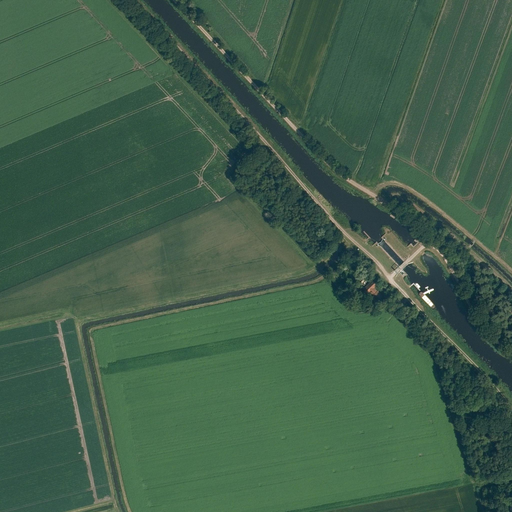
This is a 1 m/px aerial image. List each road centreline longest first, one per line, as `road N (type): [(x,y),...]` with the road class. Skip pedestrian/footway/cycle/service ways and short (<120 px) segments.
road 1 (track): [(129,511),(89,331),(311,283),(330,272),(353,239)]
road 2 (track): [(131,0),(390,279)]
road 3 (track): [(428,242),(397,210),(334,172),(175,0)]
road 4 (track): [(511,409),(390,279)]
road 5 (track): [(428,242),(483,328),(511,350)]
